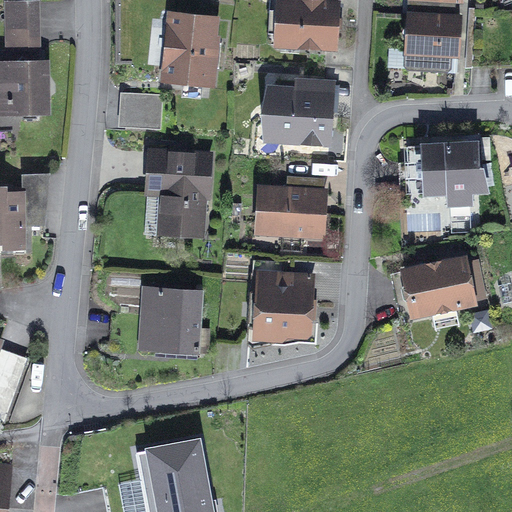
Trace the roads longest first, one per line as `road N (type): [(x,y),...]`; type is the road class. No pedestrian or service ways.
road 1 (residential): [(65,395),(107,409),(312,370),(343,353),(354,323),(365,154),(375,128),(406,113),(511,111)]
road 2 (residential): [(88,0),(61,357),(65,395)]
